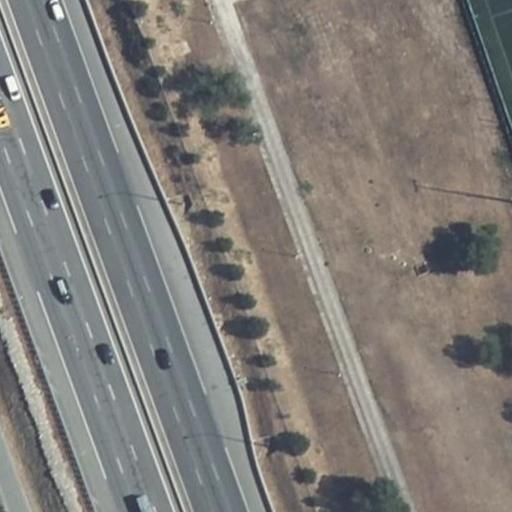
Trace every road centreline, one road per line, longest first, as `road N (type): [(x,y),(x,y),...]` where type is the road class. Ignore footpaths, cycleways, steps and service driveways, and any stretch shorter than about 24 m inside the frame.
road 1 (motorway): [(219,511),(33,0)]
road 2 (motorway): [(0,107),(146,511)]
